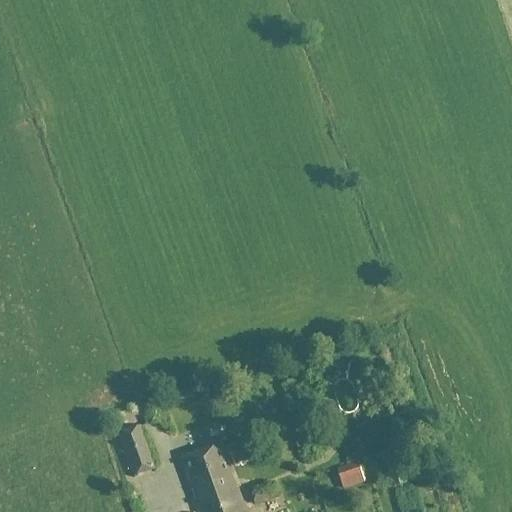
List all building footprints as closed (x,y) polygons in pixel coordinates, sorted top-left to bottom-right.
[(136,431),(115,438),(129,479),(150,472),(136,431)] [(243,511),(219,446),(178,461),(196,511),(243,511)] [(393,453),(381,456),(391,490),(402,486),(393,453)] [(342,492),(363,485),(358,470),(337,477),(342,492)] [(271,485),(247,493),(252,507),(275,498),(271,485)]
